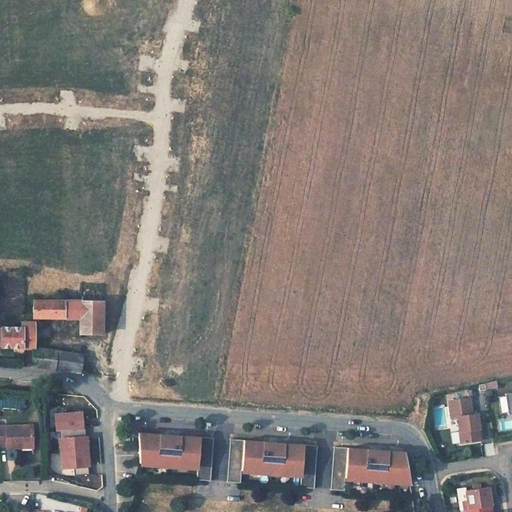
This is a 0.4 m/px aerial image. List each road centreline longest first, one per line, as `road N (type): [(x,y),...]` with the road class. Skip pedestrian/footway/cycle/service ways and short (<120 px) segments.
road 1 (residential): [(109,413),(399,427),(428,473)]
road 2 (residential): [(109,413),(146,254),(163,107)]
road 3 (residential): [(0,112),(163,107)]
road 4 (residential): [(0,370),(80,381),(99,391),(109,413)]
